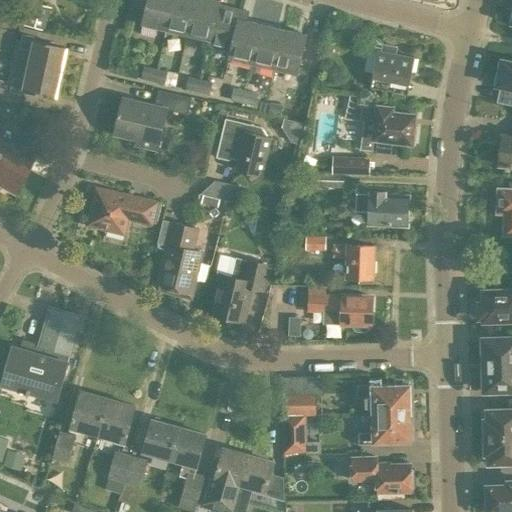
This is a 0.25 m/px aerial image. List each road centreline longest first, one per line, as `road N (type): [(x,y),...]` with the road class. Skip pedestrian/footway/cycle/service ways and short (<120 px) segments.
road 1 (residential): [(448,354),(237,358),(25,249)]
road 2 (residential): [(448,354),(447,148),(471,33)]
road 3 (residential): [(25,249),(58,191),(114,0)]
road 4 (residential): [(455,511),(448,354)]
road 5 (residential): [(346,0),(471,33)]
